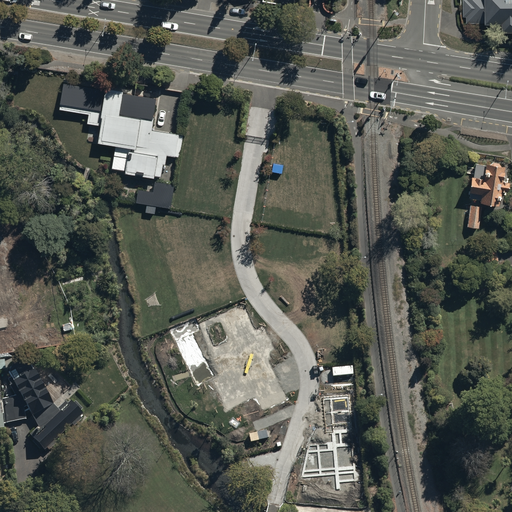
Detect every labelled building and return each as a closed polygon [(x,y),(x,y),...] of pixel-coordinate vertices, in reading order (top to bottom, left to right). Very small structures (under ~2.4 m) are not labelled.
[(511,0),(467,0),(468,1),(465,1),(465,19),(467,19),(467,26),(489,26),(489,29),(505,29),(505,38),(511,37),(511,0)] [(63,84),(59,109),(88,113),(86,123),(100,126),(98,143),(129,148),(126,173),(154,178),(154,176),(161,177),(162,165),(164,165),(166,155),(180,157),(183,135),(151,130),(156,99),(123,94),(124,91),(106,88),(105,90),(63,84)] [(220,138),(193,134),(186,178),(209,182),(211,169),(233,172),(240,124),(223,121),(220,138)] [(483,178),(471,177),(468,199),(480,200),(479,203),(499,206),(501,191),(508,193),(509,183),(502,182),(505,167),(486,163),(483,178)] [(136,202),(146,204),(145,213),(154,214),(155,205),(170,208),(174,184),(155,181),(153,192),(138,189),(136,202)] [(199,193),(176,190),(174,207),(197,210),(199,193)] [(481,206),(471,205),(467,226),(478,228),(481,206)] [(290,243),(290,230),(223,236),(224,249),(290,243)] [(313,235),(294,237),(296,257),(315,255),(313,235)] [(498,263),(496,249),(484,251),(486,264),(498,263)] [(294,254),(265,257),(268,300),(230,303),(231,324),(246,323),(247,346),(242,346),(243,367),(274,366),(273,355),(284,354),(281,320),(300,318),(294,254)] [(9,382),(16,396),(2,399),(4,423),(28,419),(29,421),(33,419),(40,431),(31,439),(44,452),(83,414),(70,401),(60,411),(36,367),(9,382)]
